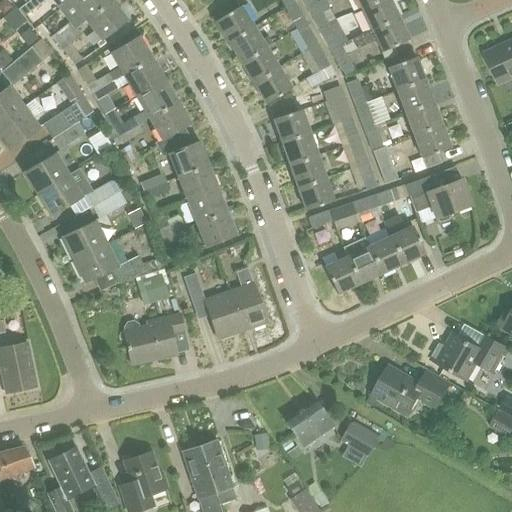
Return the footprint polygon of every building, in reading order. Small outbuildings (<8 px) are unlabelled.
[(12,7),(5,0),(1,0),(0,1),(0,10),(3,15),(12,7)] [(31,0),(28,3),(33,8),(44,0),(31,0)] [(112,1),(111,0),(72,0),(71,1),(86,21),(112,1)] [(379,0),(356,0),(361,9),(375,2),(379,0)] [(379,0),(375,2),(361,9),(371,30),(399,17),(390,0),(379,0)] [(128,21),(112,1),(86,21),(102,42),(128,21)] [(295,1),(284,7),(296,28),(299,26),(306,22),(295,1)] [(317,2),(307,8),(318,29),(320,28),(328,23),(317,2)] [(25,15),(33,8),(28,3),(20,10),(25,15)] [(215,21),(228,42),(254,26),(241,5),(215,21)] [(357,50),(376,41),(382,52),(410,39),(399,17),(371,30),(352,39),(357,50)] [(57,44),(76,29),(71,21),(51,36),(57,44)] [(299,26),(296,28),(296,29),(307,49),(308,48),(318,43),(306,22),(299,26)] [(318,29),(330,50),(340,45),(328,23),(320,28),(318,29)] [(241,63),(267,47),(272,43),(268,37),(263,40),(254,26),(228,42),(241,63)] [(39,39),(30,29),(20,36),(29,47),(39,39)] [(82,35),(76,29),(57,44),(62,50),(82,35)] [(148,60),(152,58),(139,36),(110,53),(123,75),(148,60)] [(511,40),(484,53),(498,84),(511,77),(511,40)] [(318,43),(308,48),(320,70),(330,65),(318,43)] [(341,45),(340,45),(330,50),(342,72),(352,66),(341,45)] [(12,62),(0,72),(12,86),(43,61),(31,47),(29,49),(12,62)] [(253,83),(279,67),(267,47),(241,63),(253,83)] [(0,72),(12,62),(3,51),(0,53),(0,72)] [(388,68),(396,91),(425,80),(416,57),(388,68)] [(136,97),(164,80),(152,58),(148,60),(123,75),(136,97)] [(292,88),(279,67),(253,83),(266,104),(292,88)] [(87,86),(92,93),(113,81),(109,73),(96,81),(87,86)] [(366,102),(358,79),(346,83),(355,106),(366,102)] [(136,97),(148,118),(158,112),(177,101),(164,80),(136,97)] [(425,80),(396,91),(405,113),(433,102),(425,80)] [(113,81),(92,93),(96,101),(117,89),(113,81)] [(211,83),(202,87),(213,108),(222,103),(211,83)] [(332,100),(340,121),(347,119),(351,117),(340,86),(322,92),(326,102),(332,100)] [(0,95),(0,126),(8,120),(24,109),(9,89),(0,95)] [(8,120),(0,126),(0,140),(8,151),(39,129),(32,119),(42,112),(34,101),(24,109),(8,120)] [(177,101),(158,112),(148,118),(161,139),(162,141),(184,127),(190,124),(177,101)] [(355,106),(363,129),(375,124),(366,102),(355,106)] [(433,102),(405,113),(414,135),(442,125),(433,102)] [(84,117),(75,103),(42,125),(52,139),(77,122),(84,117)] [(304,134),(310,132),(302,109),(273,119),(281,142),(304,134)] [(117,137),(138,124),(134,117),(113,129),(117,137)] [(348,144),(360,140),(351,117),(347,119),(340,121),(348,144)] [(78,124),(77,122),(52,139),(59,150),(85,133),(78,124)] [(142,132),(138,124),(117,137),(121,144),(142,132)] [(375,124),(363,129),(372,151),(383,147),(375,124)] [(442,125),(414,135),(422,158),(426,169),(442,163),(438,153),(451,148),(442,125)] [(159,151),(162,157),(168,154),(178,178),(208,165),(198,141),(193,143),(188,135),(184,127),(162,141),(161,139),(154,143),(159,151)] [(318,155),(310,132),(304,134),(281,142),(289,165),(318,155)] [(368,162),(360,140),(348,144),(357,166),(368,162)] [(138,158),(130,145),(118,152),(126,165),(138,158)] [(383,148),(383,147),(372,151),(380,174),(384,184),(395,180),(383,148)] [(52,185),(68,176),(55,154),(23,173),(36,195),(52,185)] [(326,177),(318,155),(289,165),(297,188),(326,177)] [(368,162),(357,166),(365,188),(365,190),(377,186),(368,162)] [(178,178),(187,201),(207,192),(217,188),(208,165),(178,178)] [(85,196),(92,207),(119,191),(113,181),(93,192),(87,181),(79,169),(68,176),(52,185),(36,195),(50,218),(85,196)] [(140,183),(143,192),(166,182),(163,173),(140,183)] [(433,174),(405,185),(410,196),(416,212),(431,206),(436,217),(437,217),(438,221),(442,222),(447,220),(449,217),(448,213),(472,204),(464,183),(462,180),(439,188),(433,174)] [(326,177),(297,188),(306,211),(334,201),(326,177)] [(166,182),(143,192),(146,199),(169,190),(166,182)] [(207,192),(187,201),(196,224),(227,212),(217,188),(207,192)] [(387,190),(373,195),(378,206),(391,202),(387,190)] [(119,191),(92,207),(99,218),(125,203),(119,191)] [(378,206),(373,195),(352,202),(356,214),(378,206)] [(352,202),(329,210),(333,221),(334,222),(356,214),(352,202)] [(163,210),(153,214),(158,229),(169,225),(167,220),(164,212),(163,210)] [(325,224),(333,221),(329,210),(307,218),(311,229),(325,224)] [(236,236),(227,212),(196,224),(206,248),(236,236)] [(162,238),(185,229),(182,221),(158,229),(162,238)] [(74,261),(106,244),(95,222),(62,238),(74,261)] [(413,226),(390,237),(403,264),(425,254),(413,226)] [(188,237),(185,229),(162,238),(165,246),(188,237)] [(403,264),(390,237),(369,247),(381,274),(403,264)] [(347,257),(359,284),(381,274),(369,247),(365,238),(343,248),(347,257)] [(106,244),(74,261),(85,284),(112,271),(118,283),(147,275),(142,264),(138,257),(118,267),(106,244)] [(337,294),(359,284),(347,257),(325,267),(337,294)] [(229,292),(242,330),(250,327),(251,329),(268,323),(254,283),(248,268),(236,273),(242,287),(229,292)] [(183,278),(192,303),(204,299),(195,274),(183,278)] [(161,275),(150,279),(157,302),(169,299),(161,275)] [(204,301),(208,313),(218,341),(234,335),(233,333),(242,330),(229,292),(204,301)] [(511,311),(511,314),(506,311),(497,326),(511,334),(511,311)] [(146,323),(147,327),(140,329),(139,323),(134,320),(127,322),(124,327),(125,332),(124,332),(130,358),(156,353),(158,359),(176,355),(172,335),(184,332),(180,316),(146,323)] [(441,341),(430,359),(466,380),(476,363),(494,374),(508,349),(486,336),(479,349),(453,334),(447,344),(441,341)] [(36,386),(26,343),(0,348),(0,368),(6,393),(36,386)] [(420,384),(389,366),(372,395),(407,415),(417,398),(436,409),(449,385),(426,372),(420,384)] [(463,391),(458,401),(468,406),(474,397),(463,391)] [(296,437),(303,448),(306,446),(316,439),(332,428),(326,418),(327,417),(315,400),(285,421),(293,432),(296,437)] [(511,438),(511,437),(511,418),(499,411),(489,426),(511,438)] [(377,438),(349,422),(340,440),(368,455),(377,438)] [(268,434),(254,436),(256,450),(269,449),(268,434)] [(218,439),(201,445),(220,503),(235,498),(231,486),(234,485),(218,439)] [(222,511),(220,503),(201,445),(183,452),(199,498),(204,511),(222,511)] [(0,452),(0,481),(32,466),(23,446),(0,452)] [(60,487),(46,493),(55,511),(72,511),(66,499),(92,487),(104,511),(118,505),(100,467),(89,473),(76,447),(47,461),(60,487)] [(129,511),(141,511),(154,507),(150,495),(168,488),(163,475),(160,476),(152,451),(125,461),(133,485),(121,489),(129,511)] [(30,497),(16,482),(3,494),(17,510),(30,497)] [(325,507),(334,501),(322,483),(313,489),(325,507)] [(318,511),(320,511),(305,489),(289,500),(296,511),(318,511)]
